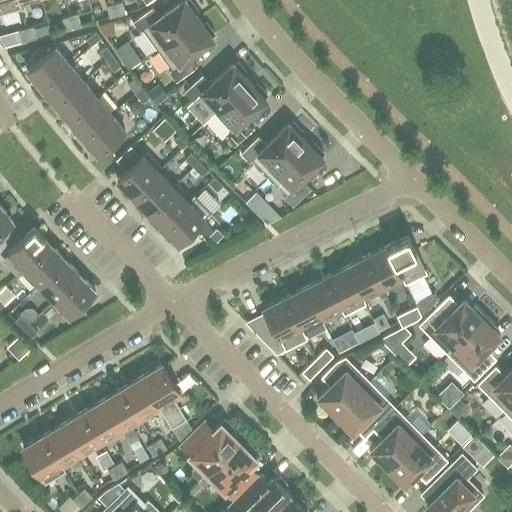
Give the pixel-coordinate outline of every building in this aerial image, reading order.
[(0,0),(0,13),(21,8),(18,0),(0,0)] [(153,6),(133,21),(140,31),(142,29),(157,49),(161,46),(199,19),(195,13),(198,10),(190,0),(187,0),(186,1),(185,0),(181,0),(160,16),(153,6)] [(511,0),(503,0),(506,14),(511,12),(511,0)] [(117,14),(124,13),(125,12),(122,1),(114,3),(117,14)] [(109,17),(117,14),(114,3),(106,5),(109,17)] [(73,27),(81,25),(78,13),(70,15),(73,27)] [(65,29),(73,27),(70,15),(62,17),(65,29)] [(203,24),(199,19),(161,46),(157,49),(171,69),(169,71),(176,81),(196,66),(189,56),(213,39),(212,36),(215,34),(206,22),(203,24)] [(111,21),(101,29),(107,38),(117,31),(111,21)] [(26,27),(29,39),(37,37),(35,28),(34,25),(26,27)] [(29,39),(26,27),(18,29),(19,33),(21,41),(29,39)] [(95,31),(86,39),(91,46),(101,37),(95,31)] [(100,50),(107,60),(113,56),(106,46),(100,50)] [(42,86),(69,65),(53,47),(27,71),(42,86)] [(120,66),(113,56),(107,60),(114,70),(120,66)] [(203,74),(184,91),(193,100),(195,98),(199,94),(215,112),(250,81),(245,76),(248,73),(238,62),(235,65),(233,63),(211,83),(203,74)] [(56,103),(83,80),(69,65),(42,86),(56,103)] [(128,84),(135,93),(142,88),(134,78),(128,84)] [(70,120),(97,97),(83,80),(56,103),(70,120)] [(254,86),(250,81),(215,112),(232,131),(228,134),(226,136),(234,145),(252,129),(244,120),(266,99),(264,97),(267,95),(257,84),(254,86)] [(163,100),(168,96),(158,84),(147,92),(156,104),(163,100)] [(142,88),(135,93),(142,103),(149,98),(142,88)] [(83,136),(111,113),(97,97),(70,120),(83,136)] [(125,131),(111,113),(83,136),(98,154),(125,131)] [(290,125),(288,122),(267,143),(258,135),(241,152),(249,161),(252,159),(269,176),(306,140),(305,138),(304,139),(301,135),(304,132),(293,122),(290,125)] [(188,143),(180,134),(174,139),(182,148),(188,143)] [(306,140),(269,176),(287,194),(284,196),(293,205),(310,188),(302,179),(323,158),(321,156),(324,153),(314,142),(311,145),(307,142),(308,141),(306,140)] [(129,192),(133,196),(162,167),(158,164),(146,151),(117,179),(129,192)] [(185,158),(193,167),(199,161),(191,153),(185,158)] [(199,161),(193,167),(202,176),(208,170),(199,161)] [(162,168),(162,167),(133,196),(142,205),(148,211),(177,183),(176,182),(173,186),(167,180),(159,171),(162,168)] [(217,191),(223,185),(214,177),(208,182),(217,191)] [(154,217),(163,227),(195,195),(195,194),(188,201),(180,194),(184,190),(183,189),(177,183),(148,211),(154,217)] [(199,199),(195,195),(163,227),(166,230),(178,243),(211,211),(199,199)] [(0,231),(13,221),(0,205),(0,231)] [(8,252),(23,267),(49,243),(34,227),(8,252)] [(223,234),(216,228),(208,236),(215,243),(223,234)] [(408,234),(386,245),(406,283),(427,272),(408,234)] [(23,267),(38,283),(64,258),(49,243),(23,267)] [(366,255),(383,289),(403,279),(405,283),(406,283),(386,245),(366,255)] [(366,255),(346,266),(365,304),(366,303),(364,299),(383,289),(366,255)] [(51,303),(55,300),(80,274),(64,258),(38,283),(35,286),(51,303)] [(346,266),(326,276),(345,314),(365,304),(346,266)] [(80,274),(55,300),(70,315),(95,290),(80,274)] [(326,276),(305,286),(322,320),(342,310),(344,314),(345,314),(326,276)] [(305,286),(285,296),(306,338),(307,338),(303,330),(322,320),(305,286)] [(419,304),(423,310),(434,299),(433,295),(419,304)] [(264,307),(285,349),(306,338),(285,296),(264,307)] [(419,324),(446,352),(485,313),(474,302),(470,305),(464,298),(446,315),(437,306),(419,324)] [(417,319),(421,314),(416,305),(396,315),(402,326),(403,326),(417,319)] [(389,325),(383,313),(373,318),(374,322),(379,330),(389,325)] [(492,362),(483,352),(500,335),(493,328),(497,325),(485,313),(446,352),(474,380),(492,362)] [(15,320),(23,329),(29,323),(20,314),(15,320)] [(29,323),(23,329),(32,337),(37,331),(29,323)] [(403,326),(402,326),(379,338),(391,350),(400,341),(410,332),(403,326)] [(354,333),(359,342),(369,337),(364,327),(354,333)] [(349,347),(359,342),(354,333),(352,329),(342,334),(349,347)] [(326,347),(316,357),(321,367),(333,354),(326,347)] [(330,408),(336,414),(370,380),(369,380),(345,356),(337,360),(325,372),(334,380),(318,396),(320,398),(317,400),(328,411),(330,408)] [(309,378),(320,367),(321,367),(316,357),(302,371),(309,378)] [(162,363),(141,376),(161,408),(179,438),(191,427),(175,400),(181,396),(162,363)] [(477,383),(505,411),(511,403),(511,367),(505,374),(495,365),(477,383)] [(141,376),(122,387),(141,420),(161,408),(141,376)] [(458,407),(472,390),(459,379),(445,395),(458,407)] [(369,416),(378,425),(396,407),(370,380),(336,414),(341,419),(339,421),(349,432),(352,430),(353,431),(369,416)] [(102,399),(122,432),(141,420),(122,387),(102,399)] [(83,411),(102,443),(122,432),(102,399),(83,411)] [(383,462),(388,467),(416,440),(422,433),(404,415),(396,407),(378,425),(386,434),(371,449),(373,451),(370,454),(381,464),(383,462)] [(83,455),(102,443),(83,411),(63,422),(83,455)] [(205,434),(198,427),(180,445),(207,471),(199,479),(198,480),(199,480),(238,440),(232,434),(236,430),(225,418),(214,430),(209,434),(205,434)] [(44,434),(63,467),(83,455),(63,422),(44,434)] [(44,434),(23,446),(43,479),(45,483),(66,471),(63,467),(44,434)] [(161,437),(154,441),(159,451),(166,447),(161,437)] [(255,474),(248,466),(260,454),(249,443),(245,447),(238,440),(207,471),(232,497),(250,479),(255,474)] [(424,449),(416,440),(388,467),(394,472),(391,475),(402,486),(404,483),(406,485),(422,470),(430,478),(448,459),(431,442),(424,449)] [(159,451),(154,441),(147,445),(153,455),(159,451)] [(456,511),(458,511),(459,511),(465,511),(484,494),(467,477),(477,467),(461,451),(441,472),(448,480),(423,505),(430,511),(456,511)] [(114,465),(120,475),(126,471),(121,461),(114,465)] [(113,478),(120,475),(114,465),(108,468),(113,478)] [(258,474),(252,481),(250,479),(232,497),(234,498),(226,506),(232,511),(267,511),(289,491),(285,488),(287,483),(280,476),(276,478),(274,476),(267,483),(258,474)] [(140,511),(138,510),(145,503),(128,486),(108,506),(113,511),(140,511)] [(79,492),(87,501),(92,495),(84,487),(79,492)] [(305,511),(307,510),(302,504),(303,499),(297,492),(292,494),(289,491),(267,511),(305,511)] [(81,506),(87,501),(79,492),(73,498),(81,506)]
